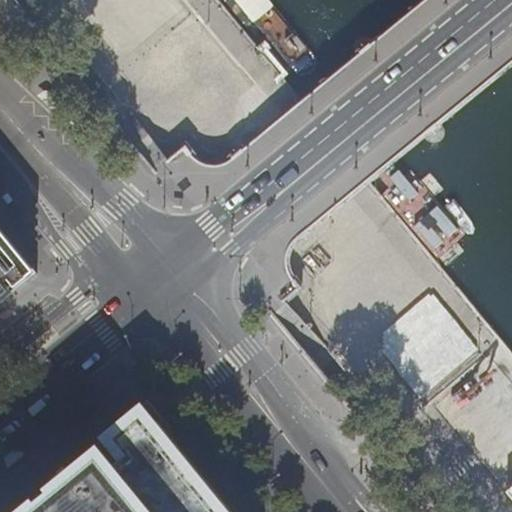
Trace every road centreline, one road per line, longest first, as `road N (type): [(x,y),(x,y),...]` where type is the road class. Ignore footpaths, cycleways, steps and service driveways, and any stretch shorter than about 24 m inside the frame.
road 1 (secondary): [(163,280),(511,0)]
road 2 (primary): [(348,511),(163,280)]
road 3 (primary): [(0,108),(163,280)]
road 4 (secondary): [(0,417),(163,280)]
road 5 (residential): [(163,280),(93,284),(0,355)]
